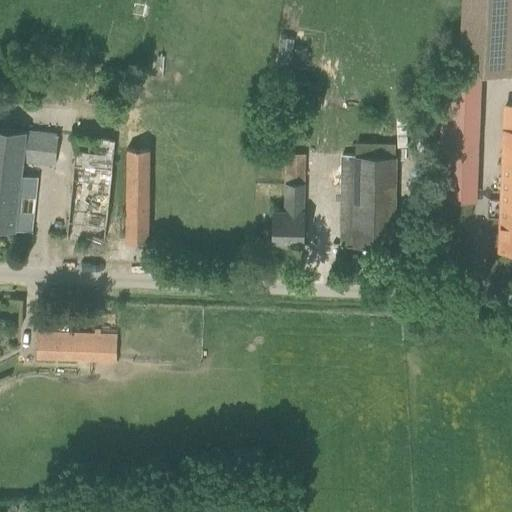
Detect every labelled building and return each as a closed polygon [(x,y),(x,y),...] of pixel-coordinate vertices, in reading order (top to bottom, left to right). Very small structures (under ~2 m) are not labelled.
[(511,40),(459,38),(457,71),(480,72),(480,73),(511,75),(511,61),(511,40)] [(322,112),(326,88),(298,82),(293,107),(322,112)] [(500,249),(511,249),(511,109),(505,110),(500,249)] [(0,228),(15,230),(22,160),(55,164),(58,134),(0,128),(0,228)] [(393,247),(395,156),(396,142),(356,142),(356,155),(342,155),(341,246),(393,247)] [(127,148),(126,240),(148,241),(150,149),(127,148)] [(273,212),(272,244),(303,245),(304,213),(304,183),(285,183),(284,212),(273,212)] [(67,360),(113,361),(117,361),(117,331),(37,331),(37,359),(57,360),(57,359),(67,359),(67,360)] [(77,501),(77,511),(95,511),(96,502),(77,501)]
